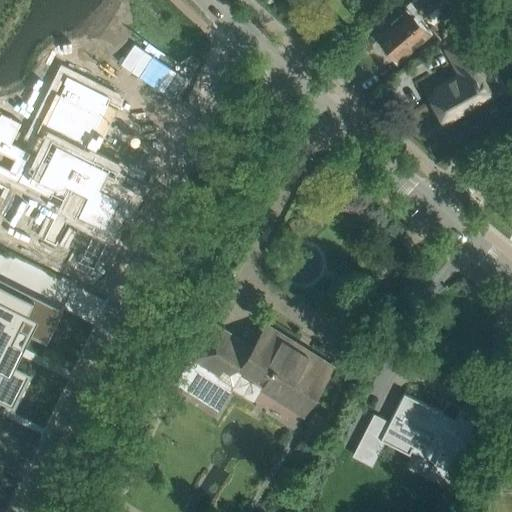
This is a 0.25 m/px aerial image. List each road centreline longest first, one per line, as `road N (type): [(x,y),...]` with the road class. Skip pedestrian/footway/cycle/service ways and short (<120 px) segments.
road 1 (residential): [(281,68),(64,511)]
road 2 (tertiary): [(433,207),(281,68)]
